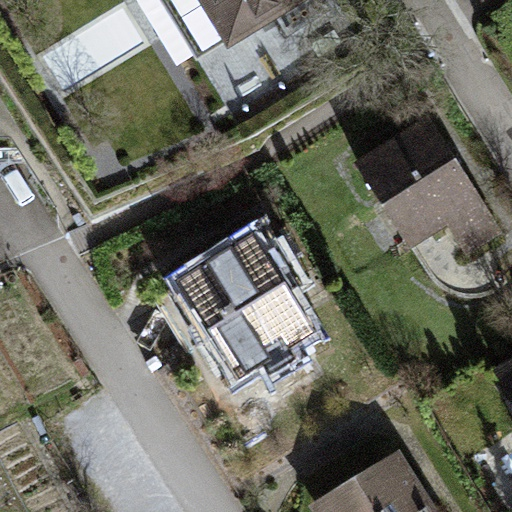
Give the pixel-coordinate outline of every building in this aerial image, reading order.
[(196,0),(231,57),(324,0),(196,0)] [(435,122),(363,163),(415,247),(448,228),(462,253),(502,230),(435,122)] [(261,235),(174,287),(236,391),(323,339),(261,235)] [(511,363),(501,369),(511,388),(511,363)] [(437,511),(404,456),(316,508),(318,511),(437,511)]
